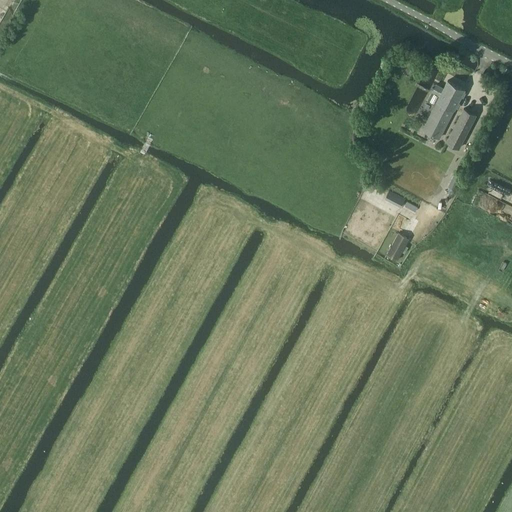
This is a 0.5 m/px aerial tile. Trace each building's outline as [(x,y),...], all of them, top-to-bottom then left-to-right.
[(438,101),(423,129),(440,137),(455,109),(459,101),(465,89),(448,80),(444,87),(436,83),(432,91),(440,95),(437,100),(438,101)] [(447,141),(460,148),(477,115),(464,108),(447,141)] [(457,169),(449,186),(455,189),(463,172),(457,169)] [(389,191),(385,198),(402,207),(406,199),(389,191)] [(399,233),(387,254),(398,260),(402,251),(405,253),(409,247),(406,245),(410,239),(399,233)]
